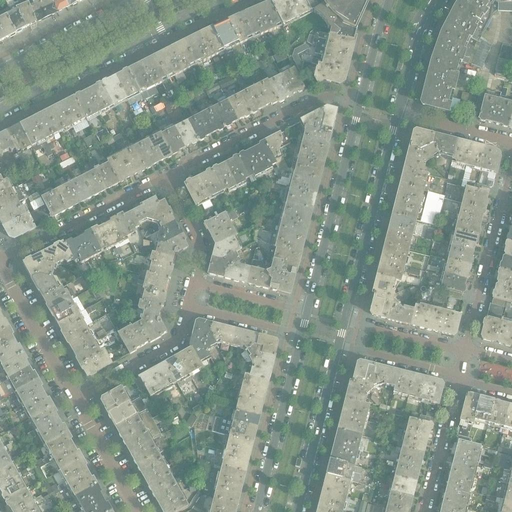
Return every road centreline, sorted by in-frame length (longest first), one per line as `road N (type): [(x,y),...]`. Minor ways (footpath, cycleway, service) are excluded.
road 1 (secondary): [(0,109),(217,0)]
road 2 (tertiary): [(343,322),(396,112)]
road 3 (tertiary): [(359,103),(306,313)]
road 4 (residential): [(165,177),(318,98),(359,103)]
road 5 (residential): [(511,158),(463,351)]
road 6 (residential): [(0,258),(165,177)]
road 7 (tertiary): [(300,334),(256,511)]
road 8 (tertiary): [(295,511),(338,343)]
road 9 (residential): [(74,400),(176,340),(184,305)]
road 10 (residential): [(74,400),(0,267)]
road 11 (secondary): [(130,5),(0,71)]
road 12 (residential): [(457,375),(423,511)]
road 13 (residential): [(137,511),(74,400)]
road 14 (residential): [(463,351),(343,322)]
road 15 (residential): [(338,343),(457,375)]
road 16 (residential): [(306,313),(189,282)]
